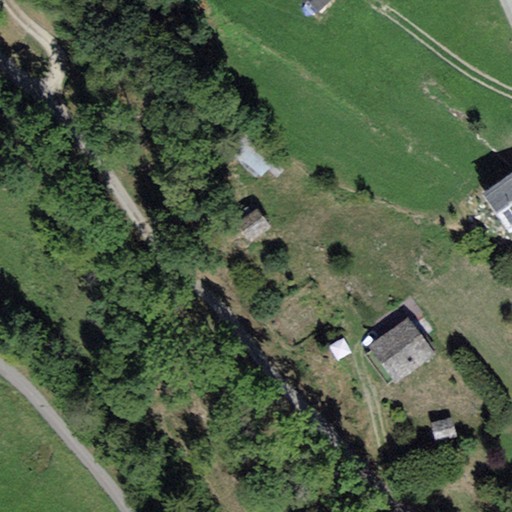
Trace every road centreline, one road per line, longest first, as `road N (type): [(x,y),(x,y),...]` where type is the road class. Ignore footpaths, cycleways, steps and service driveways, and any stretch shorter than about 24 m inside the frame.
road 1 (track): [(408,511),(337,448),(156,253),(80,132),(0,58)]
road 2 (unclassified): [(0,365),(41,399),(133,511)]
road 3 (track): [(3,0),(69,58),(80,132)]
